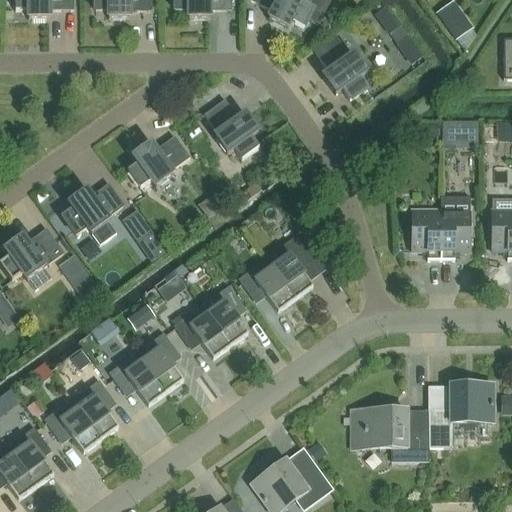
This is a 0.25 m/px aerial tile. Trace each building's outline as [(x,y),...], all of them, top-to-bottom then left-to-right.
[(29,22),(49,22),(49,14),(74,14),(73,0),(15,0),(15,14),(29,14),(29,22)] [(150,14),(150,0),(95,0),(96,14),(109,14),(109,22),(130,23),(130,14),(150,14)] [(175,0),(176,14),(189,14),(189,23),(210,23),(210,14),(230,14),(230,0),(175,0)] [(245,0),(245,1),(252,4),(273,16),(270,23),(288,33),(292,25),(304,31),(308,23),(319,28),(333,0),(245,0)] [(366,0),(349,0),(355,8),(366,0)] [(452,0),(450,0),(433,15),(454,41),(473,26),(452,0)] [(400,30),(390,37),(398,48),(408,40),(400,30)] [(330,77),(324,82),(336,99),(342,94),(350,104),(368,92),(360,81),(367,76),(355,59),(352,61),(334,37),(313,52),(330,77)] [(511,42),(510,42),(503,42),(503,83),(511,82),(511,42)] [(226,104),(204,119),(218,138),(215,141),(227,158),(234,153),(242,163),(259,151),(252,140),(258,135),(246,118),(240,123),(226,104)] [(439,125),(423,125),(422,140),(439,140),(439,125)] [(443,140),(442,152),(455,152),(478,152),(478,126),(443,126),(443,127),(443,133),(443,140)] [(511,145),(511,126),(497,126),(497,146),(511,145)] [(155,154),(150,148),(133,160),(138,166),(127,174),(140,192),(151,184),(156,191),(173,179),(170,176),(190,161),(175,140),(155,154)] [(389,156),(403,155),(403,144),(388,144),(389,156)] [(262,195),(255,186),(236,199),(243,209),(262,195)] [(123,210),(107,189),(91,201),(86,194),(69,206),(74,213),(63,221),(76,239),(87,231),(92,238),(100,249),(117,236),(109,225),(106,222),(123,210)] [(220,193),(198,209),(207,222),(223,211),(230,207),(220,193)] [(441,201),(441,217),(441,266),(455,266),(455,257),(471,257),(471,217),(469,217),(469,201),(441,201)] [(508,266),(511,265),(511,202),(492,202),(492,256),(508,256),(508,266)] [(223,211),(207,222),(214,232),(215,234),(231,223),(230,220),(223,211)] [(156,241),(146,227),(137,215),(123,225),(142,251),(156,241)] [(441,266),(441,217),(412,217),(412,257),(428,257),(428,266),(441,266)] [(27,284),(44,272),(44,271),(62,258),(45,234),(27,247),(22,241),(5,253),(10,259),(0,266),(0,268),(12,285),(23,277),(27,284)] [(314,293),(308,286),(325,273),(301,240),(275,259),(281,267),(273,274),(296,306),(314,293)] [(68,282),(83,271),(74,259),(59,269),(68,282)] [(183,267),(175,273),(180,280),(188,275),(183,267)] [(296,306),(273,274),(264,280),(258,271),(239,285),(254,306),(264,298),(279,318),(296,306)] [(167,286),(177,279),(174,274),(164,281),(167,286)] [(217,314),(208,320),(231,353),(249,340),(234,320),(244,313),(229,292),(211,306),(217,314)] [(0,294),(0,321),(7,332),(20,322),(0,294)] [(146,309),(136,316),(145,328),(155,321),(146,309)] [(231,353),(208,320),(199,327),(193,318),(174,332),(189,352),(199,345),(214,365),(231,353)] [(110,321),(91,335),(98,345),(117,331),(110,321)] [(152,361),(143,367),(167,400),(184,387),(169,367),(179,359),(165,339),(146,353),(152,361)] [(82,356),(71,363),(79,374),(90,366),(82,356)] [(167,400),(143,367),(135,374),(129,365),(110,379),(124,399),(134,392),(149,412),(167,400)] [(45,366),(33,375),(41,386),(53,377),(45,366)] [(87,408),(78,414),(102,447),(119,434),(105,414),(115,406),(100,386),(81,400),(87,408)] [(494,390),(451,391),(451,416),(430,416),(430,454),(453,454),(453,429),(494,429),(494,390)] [(0,400),(0,401),(9,413),(21,405),(12,392),(0,400)] [(49,415),(41,405),(29,413),(36,424),(49,415)] [(102,447),(78,414),(70,421),(64,412),(45,426),(60,446),(70,439),(84,459),(102,447)] [(430,416),(365,416),(349,416),(349,455),(365,455),(392,454),(392,468),(430,468),(430,454),(430,416)] [(6,451),(14,461),(37,494),(55,481),(40,461),(50,453),(34,431),(6,451)] [(20,506),(37,494),(14,461),(6,451),(0,455),(0,489),(5,486),(20,506)] [(309,455),(317,466),(323,462),(314,451),(309,455)] [(304,453),(253,490),(268,511),(288,511),(297,506),(301,511),(311,511),(335,495),(304,453)]
